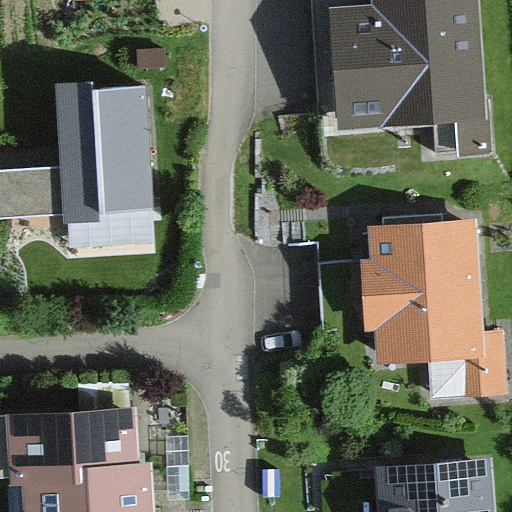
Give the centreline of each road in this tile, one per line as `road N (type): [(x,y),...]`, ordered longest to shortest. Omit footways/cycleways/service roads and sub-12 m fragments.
road 1 (residential): [(222,341),(224,0)]
road 2 (residential): [(222,341),(0,354)]
road 3 (residential): [(237,511),(222,341)]
